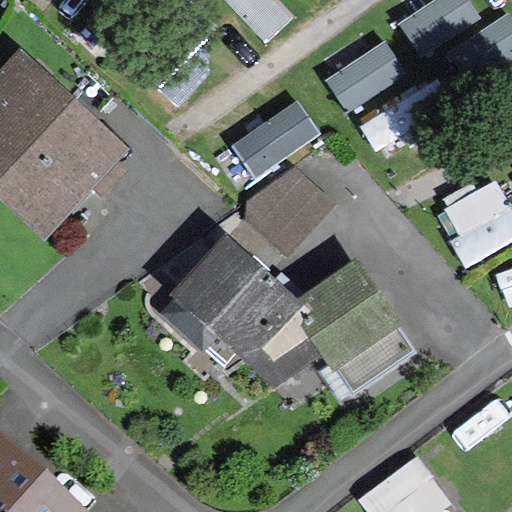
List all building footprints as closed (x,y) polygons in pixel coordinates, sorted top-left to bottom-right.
[(133,74),(205,2),(202,0),(104,0),(82,23),(133,74)] [(228,0),(266,41),(299,10),(289,0),(228,0)] [(422,51),(485,9),(479,0),(427,0),(401,18),(422,51)] [(511,9),(510,7),(449,52),(473,85),(511,56),(511,9)] [(348,107),(412,73),(392,36),(328,70),(348,107)] [(0,204),(43,245),(128,154),(18,52),(0,71),(0,204)] [(259,173),(320,136),(298,100),(237,137),(259,173)] [(337,207),(294,169),(246,202),(246,221),(289,260),(337,207)] [(467,259),(511,240),(511,187),(507,175),(443,203),(467,259)] [(354,264),(300,302),(222,236),(169,299),(171,301),(160,314),(204,351),(215,338),(274,388),(321,356),(349,395),(414,349),(354,264)] [(0,511),(20,511),(48,480),(0,439),(0,511)] [(374,511),(438,511),(456,499),(421,450),(361,493),(374,511)] [(85,511),(48,480),(20,511),(85,511)]
